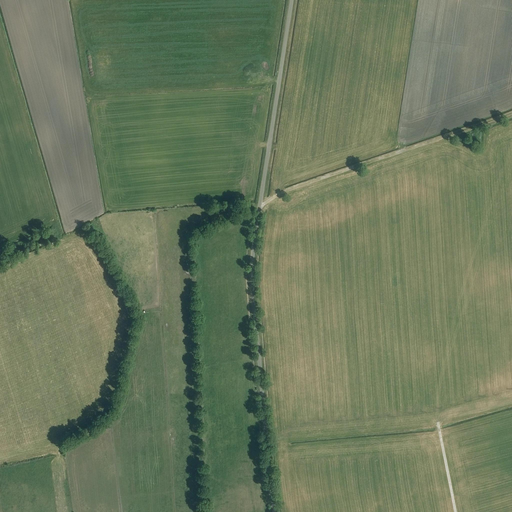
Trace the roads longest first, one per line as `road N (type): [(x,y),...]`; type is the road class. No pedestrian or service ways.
road 1 (unclassified): [(274,511),(251,274),(290,0)]
road 2 (track): [(259,205),(511,113)]
